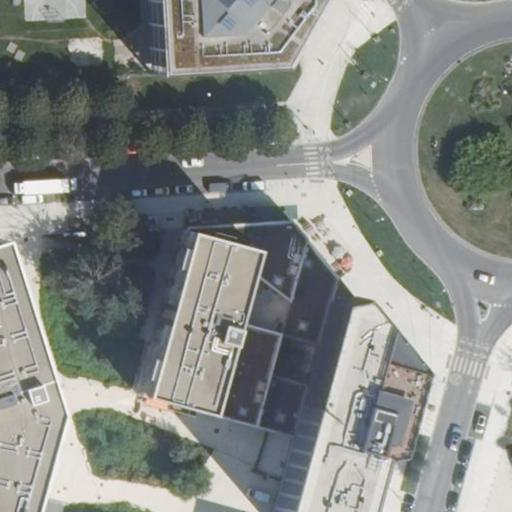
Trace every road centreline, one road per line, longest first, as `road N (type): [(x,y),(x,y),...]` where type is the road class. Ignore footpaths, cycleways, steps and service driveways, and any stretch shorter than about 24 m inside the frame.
road 1 (tertiary): [(305,163),(0,181)]
road 2 (unclassified): [(429,511),(469,365)]
